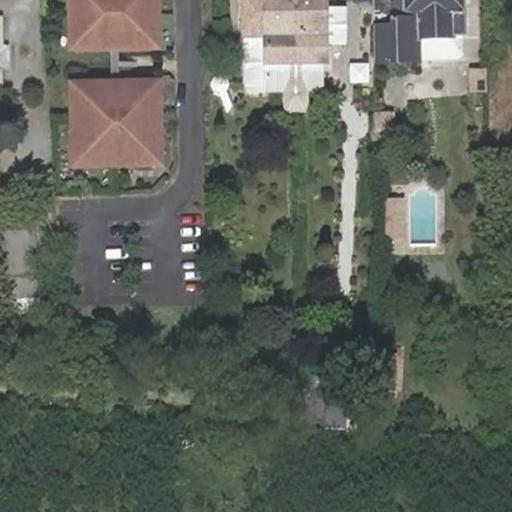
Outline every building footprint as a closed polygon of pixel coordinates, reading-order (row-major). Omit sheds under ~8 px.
[(66,0),(68,54),(163,53),(161,0),(66,0)] [(265,7),(264,0),(239,0),(240,38),(242,39),(242,55),(235,59),(235,69),(242,71),(243,87),(246,90),(249,94),(282,94),(282,105),(284,110),(287,113),(297,113),(303,112),(306,110),(308,106),(308,94),(323,93),(323,63),(267,65),(267,55),(261,56),(260,45),(266,44),(265,23),(260,24),(259,9),(265,7)] [(267,65),(325,63),(324,9),(330,9),(329,0),(264,0),(265,7),(259,9),(260,24),(265,23),(266,44),(260,45),(261,56),(267,55),(267,65)] [(373,0),(373,8),(374,63),(418,62),(417,38),(463,36),(463,6),(462,0),(373,0)] [(0,98),(8,99),(9,66),(0,66),(0,98)] [(69,81),(69,171),(165,168),(163,81),(69,81)] [(40,300),(37,237),(12,239),(6,239),(10,302),(40,300)] [(118,366),(153,368),(154,346),(130,345),(130,355),(119,354),(118,366)] [(381,358),(382,383),(395,383),(395,358),(381,358)] [(324,428),(369,431),(371,399),(325,396),(324,428)]
